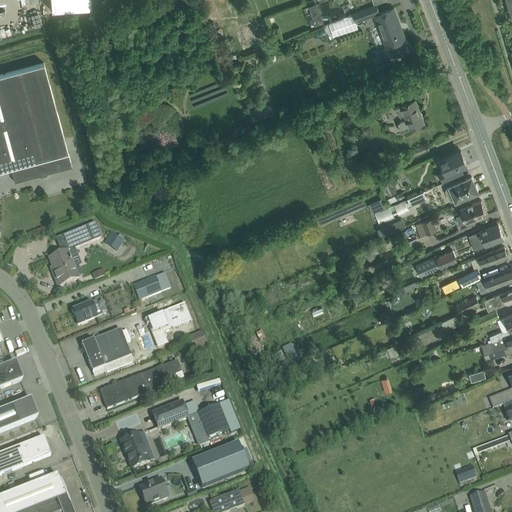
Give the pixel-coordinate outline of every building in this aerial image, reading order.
[(50,0),(51,10),(91,8),(90,0),(50,0)] [(374,14),(386,47),(387,47),(387,48),(378,52),(382,61),(409,51),(405,42),(404,42),(404,40),(406,40),(394,8),(379,13),(379,12),(376,4),(353,13),(356,21),(374,14)] [(71,166),(43,62),(0,74),(0,169),(10,167),(14,182),(71,166)] [(393,101),(389,91),(370,99),(374,108),(393,101)] [(407,103),(394,108),(395,110),(396,112),(398,114),(399,115),(401,117),(401,116),(404,115),(405,119),(399,121),(400,122),(397,123),(400,131),(408,128),(424,122),(421,114),(420,114),(417,108),(418,108),(415,100),(409,102),(408,102),(407,102),(407,103)] [(273,113),(269,103),(250,111),(254,121),(273,113)] [(425,105),(420,107),(422,115),(428,114),(425,105)] [(443,182),(459,175),(456,169),(467,165),(461,150),(439,159),(444,171),(439,173),(443,182)] [(461,180),(460,180),(450,186),(450,187),(447,188),(446,191),(450,200),(452,201),(455,199),(456,199),(456,200),(478,191),(478,190),(478,189),(476,183),(475,183),(472,176),(466,179),(465,178),(465,179),(461,181),(461,180)] [(401,190),(392,194),(394,199),(403,195),(401,190)] [(423,191),(404,200),(407,207),(426,198),(423,191)] [(381,198),(368,203),(373,212),(385,207),(381,198)] [(481,199),(460,207),(462,214),(456,216),(460,225),(466,222),(487,214),(481,199)] [(431,217),(415,224),(420,236),(436,229),(431,217)] [(75,249),(101,239),(94,223),(56,239),(62,254),(49,259),(55,275),(53,276),(58,288),(78,280),(71,262),(79,259),(75,249)] [(480,230),(469,235),(475,250),(486,246),(499,241),(504,238),(498,223),(480,230)] [(504,246),(487,252),(487,253),(478,256),(482,265),(490,262),(491,263),(508,256),(504,246)] [(415,264),(420,276),(441,267),(457,260),(452,249),(415,264)] [(511,266),(511,267),(484,278),(488,289),(511,279),(511,266)] [(480,273),(478,267),(458,278),(460,283),(480,273)] [(139,301),(170,289),(164,273),(133,285),(139,301)] [(456,279),(450,281),(454,288),(459,286),(456,279)] [(416,280),(401,287),(403,292),(418,286),(416,280)] [(511,288),(490,297),(484,300),(488,310),(494,308),(511,300),(511,288)] [(476,297),(456,306),(459,313),(479,304),(476,297)] [(91,302),(71,310),(75,319),(76,318),(78,323),(77,324),(77,325),(97,317),(101,315),(97,304),(93,306),(91,302)] [(147,320),(146,321),(150,329),(149,329),(156,348),(157,349),(168,345),(163,334),(190,323),(190,324),(192,323),(184,304),(156,315),(157,320),(154,321),(153,318),(147,320)] [(499,316),(496,309),(467,323),(470,330),(499,316)] [(502,331),(490,336),(492,342),(506,337),(511,335),(511,313),(504,317),(497,320),(502,331)] [(441,322),(445,330),(460,323),(457,316),(441,322)] [(131,357),(120,330),(93,341),(81,345),(92,373),(104,368),(131,357)] [(492,342),(482,345),(482,347),(485,359),(510,352),(511,358),(511,357),(511,335),(506,337),(492,342)] [(390,348),(385,351),(388,356),(393,354),(394,356),(400,354),(395,344),(390,347),(390,348)] [(290,345),(281,349),(290,367),(299,362),(290,345)] [(107,410),(178,382),(175,376),(181,373),(177,361),(99,392),(107,410)] [(14,363),(0,368),(0,390),(21,382),(14,363)] [(483,369),(469,374),(472,381),(485,376),(483,369)] [(511,376),(507,378),(511,391),(489,400),(493,410),(503,406),(511,401),(511,376)] [(457,393),(444,399),(447,408),(461,402),(457,393)] [(237,427),(246,424),(236,399),(227,402),(237,427)] [(29,400),(0,411),(0,433),(36,419),(36,418),(36,419),(29,401),(29,400)] [(511,401),(503,406),(508,420),(510,425),(511,424),(511,401)] [(181,402),(152,414),(158,430),(188,418),(181,402)] [(219,405),(198,414),(208,439),(229,431),(219,405)] [(197,423),(190,425),(199,447),(209,443),(208,439),(198,414),(197,414),(194,415),(194,416),(197,423)] [(493,422),(476,425),(478,437),(495,434),(493,422)] [(459,427),(440,431),(442,439),(461,435),(459,427)] [(149,463),(142,444),(147,442),(144,434),(139,436),(138,435),(120,442),(124,452),(125,451),(133,469),(149,463)] [(511,436),(480,449),(482,454),(511,443),(511,446),(511,436)] [(43,438),(0,455),(0,476),(51,456),(43,438)] [(237,445),(191,463),(201,489),(248,471),(237,445)] [(473,467),(455,474),(460,485),(477,479),(473,467)] [(71,511),(57,476),(0,498),(0,511),(71,511)] [(168,498),(164,488),(160,479),(138,488),(146,507),(163,500),(168,498)] [(238,492),(209,503),(212,511),(229,511),(244,506),(243,505),(251,502),(248,495),(251,494),(249,488),(238,492)] [(474,511),(490,511),(485,494),(470,498),(474,511)]
